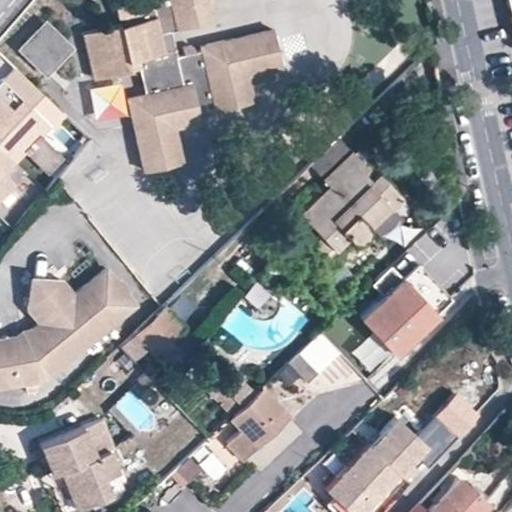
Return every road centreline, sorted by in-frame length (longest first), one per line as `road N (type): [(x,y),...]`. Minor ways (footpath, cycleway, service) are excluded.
road 1 (unknown): [(511,276),(307,429),(227,511)]
road 2 (residential): [(455,0),(511,241)]
road 3 (unknown): [(511,393),(393,511)]
